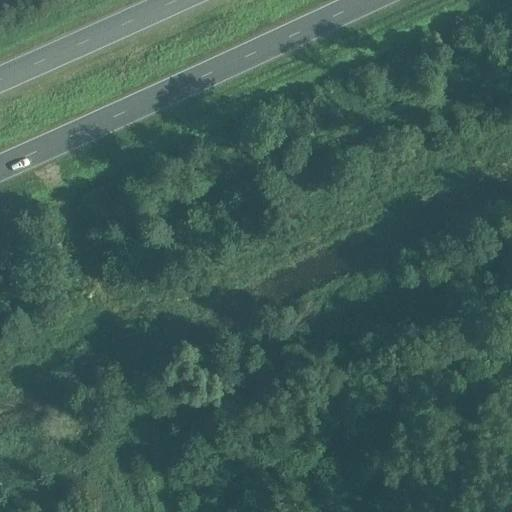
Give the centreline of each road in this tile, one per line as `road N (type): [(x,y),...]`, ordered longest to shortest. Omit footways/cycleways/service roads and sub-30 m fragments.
road 1 (trunk): [(0,171),(369,0)]
road 2 (trunk): [(181,0),(0,80)]
